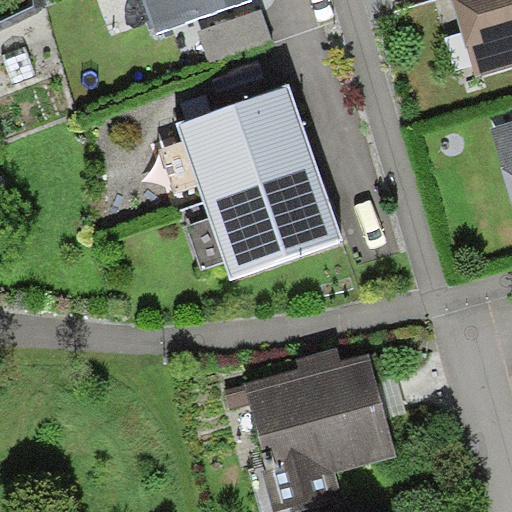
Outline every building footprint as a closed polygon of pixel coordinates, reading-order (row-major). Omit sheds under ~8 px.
[(148,0),(160,33),(252,1),(251,0),(148,0)] [(511,0),(456,0),(480,75),(511,65),(511,0)] [(262,14),(200,35),(210,66),(273,45),(262,14)] [(288,91),(177,130),(232,284),(342,245),(288,91)] [(511,125),(492,132),(511,197),(511,125)] [(303,377),(251,391),(281,509),(328,497),(323,478),(393,460),(367,361),(338,368),(335,355),(299,365),(303,377)]
